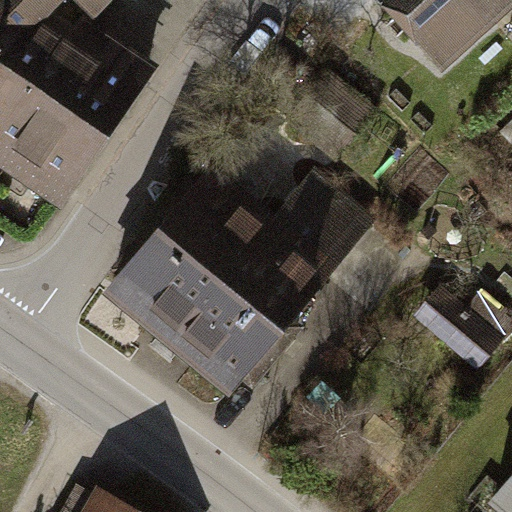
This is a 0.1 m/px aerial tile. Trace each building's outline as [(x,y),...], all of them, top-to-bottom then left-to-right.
[(0,0),(0,173),(63,215),(158,69),(100,24),(59,0),(0,0)] [(59,0),(100,24),(121,0),(59,0)] [(511,0),(378,0),(440,70),(511,6),(511,0)] [(328,68),(286,118),(335,159),(377,109),(328,68)] [(163,347),(275,215),(208,167),(98,296),(163,347)] [(365,226),(306,176),(275,215),(163,347),(229,400),(365,226)] [(442,284),(413,319),(475,367),(501,332),(495,326),(505,312),(479,293),(469,306),(442,284)] [(511,511),(511,480),(490,507),(496,511),(511,511)] [(147,511),(98,485),(82,511),(147,511)]
